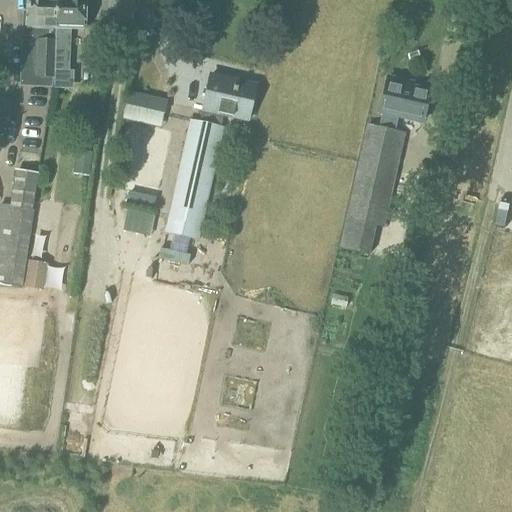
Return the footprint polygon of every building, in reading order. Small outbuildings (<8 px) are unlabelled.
[(56,0),(27,0),(27,14),(23,14),(22,38),(39,38),(38,43),(36,42),(34,77),(53,78),(53,71),(54,71),(56,0)] [(56,0),(54,71),(70,72),(71,53),(67,53),(68,44),(67,44),(67,30),(83,31),(84,0),(56,0)] [(199,123),(189,121),(167,223),(200,231),(223,128),(220,127),(222,117),(247,122),(256,86),(236,82),(236,83),(209,77),(199,123)] [(374,226),(381,228),(404,134),(394,132),(397,117),(421,122),(428,92),(403,86),(404,82),(386,78),(378,114),(380,115),(377,129),(366,126),(338,248),(367,255),(374,226)] [(165,115),(168,101),(127,92),(124,106),(165,115)] [(79,149),(90,150),(91,137),(80,136),(79,149)] [(93,154),(77,151),(74,170),(90,173),(93,154)] [(0,286),(20,289),(31,210),(38,173),(15,170),(10,206),(0,204),(0,286)] [(47,264),(28,262),(24,289),(43,292),(47,264)] [(349,438),(361,441),(363,432),(352,429),(349,438)]
